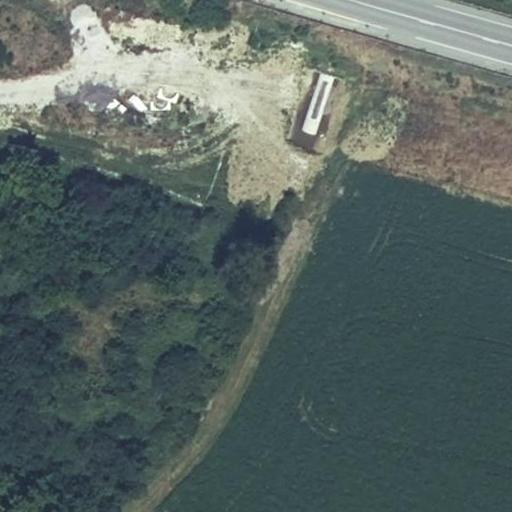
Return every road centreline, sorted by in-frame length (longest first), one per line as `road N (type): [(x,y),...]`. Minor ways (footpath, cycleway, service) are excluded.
road 1 (motorway): [(121,0),(511,105)]
road 2 (motorway): [(511,32),(390,0)]
